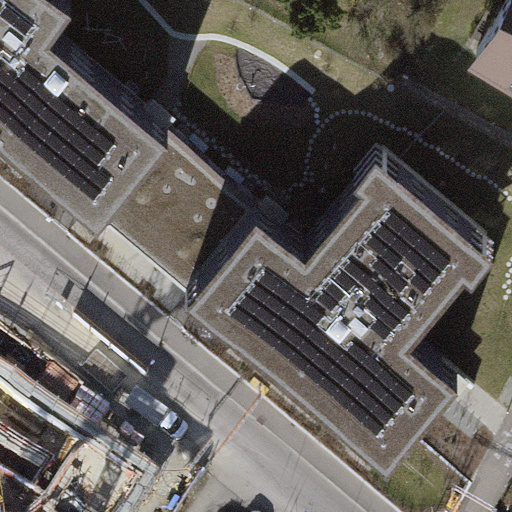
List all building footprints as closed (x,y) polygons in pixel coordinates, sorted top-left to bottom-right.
[(168,124),(50,24),(66,0),(0,0),(0,126),(48,167),(59,152),(110,196),(168,124)] [(511,0),(506,0),(477,49),(511,70),(511,0)] [(257,198),(168,124),(110,196),(100,208),(187,283),(198,270),(257,198)] [(257,198),(198,270),(248,311),(236,325),(390,451),(459,368),(409,327),(465,260),(450,248),(473,220),(400,160),(377,187),(362,174),(307,239),(257,198)] [(0,511),(100,511),(134,456),(0,376),(0,511)]
